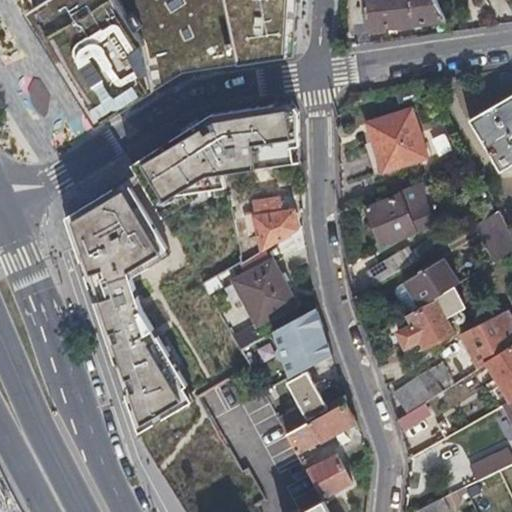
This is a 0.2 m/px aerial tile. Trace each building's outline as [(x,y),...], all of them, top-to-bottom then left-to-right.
[(44,0),(31,8),(98,115),(187,57),(281,45),(284,0),(44,0)] [(365,0),(370,29),(445,19),(435,0),(365,0)] [(441,103),(429,81),(414,83),(431,114),(444,109),(441,103)] [(511,163),(511,96),(469,121),(498,171),(511,163)] [(213,113),(135,162),(165,210),(201,189),(229,186),(226,172),(296,162),(294,146),(302,146),(301,112),(292,101),(213,113)] [(369,123),(375,143),(383,172),(426,159),(413,111),(369,123)] [(471,159),(462,142),(431,156),(438,173),(471,159)] [(383,172),(375,143),(365,145),(372,175),(383,172)] [(67,215),(139,431),(193,399),(186,385),(188,383),(160,334),(152,338),(148,331),(156,327),(145,308),(134,275),(174,252),(129,176),(67,215)] [(425,203),(424,185),(367,209),(382,245),(433,224),(425,203)] [(264,250),(299,229),(293,211),(283,212),(279,197),(250,201),(264,250)] [(511,234),(501,215),(478,228),(496,262),(511,252),(511,234)] [(418,245),(409,249),(415,258),(423,254),(418,245)] [(366,272),(373,286),(416,260),(415,258),(409,249),(408,247),(366,272)] [(420,307),(454,287),(460,283),(446,258),(406,280),(420,307)] [(298,309),(275,260),(234,282),(258,332),(298,309)] [(420,307),(416,310),(418,312),(408,318),(411,323),(396,332),(405,347),(418,340),(423,348),(453,331),(446,318),(464,308),(454,287),(420,307)] [(317,307),(275,330),(280,345),(278,348),(277,352),(277,356),(281,359),(285,360),(291,377),(334,355),(317,307)] [(511,346),(511,318),(506,307),(461,333),(483,366),(490,361),(511,346)] [(511,346),(490,361),(510,402),(511,400),(511,346)] [(405,384),(419,407),(443,392),(428,369),(405,384)] [(287,432),(311,420),(309,416),(325,408),(307,371),(289,381),(302,408),(281,420),(287,432)] [(511,400),(510,402),(502,406),(511,424),(511,400)] [(354,413),(349,401),(311,420),(287,432),(290,439),(295,448),(319,437),(321,439),(357,421),(354,413)] [(474,481),(511,459),(511,458),(504,445),(466,466),(474,481)] [(313,454),(302,460),(305,467),(309,466),(324,494),(350,479),(336,451),(318,461),(313,454)] [(443,497),(418,510),(419,511),(445,511),(448,510),(443,497)] [(328,511),(321,498),(294,511),(328,511)]
